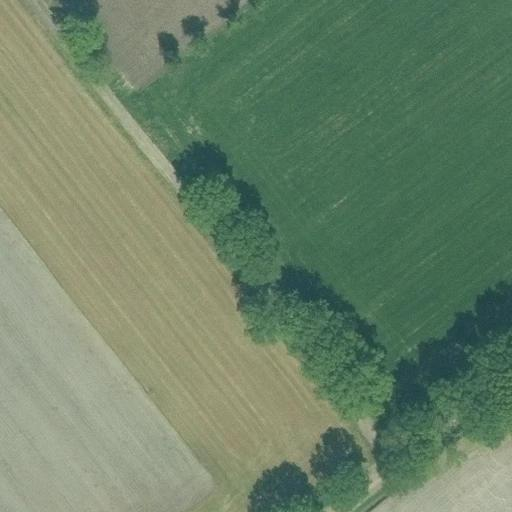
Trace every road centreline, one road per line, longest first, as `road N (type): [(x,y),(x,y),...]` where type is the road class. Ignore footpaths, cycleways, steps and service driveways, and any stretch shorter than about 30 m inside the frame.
road 1 (track): [(394,472),(26,0)]
road 2 (track): [(344,511),(511,378)]
